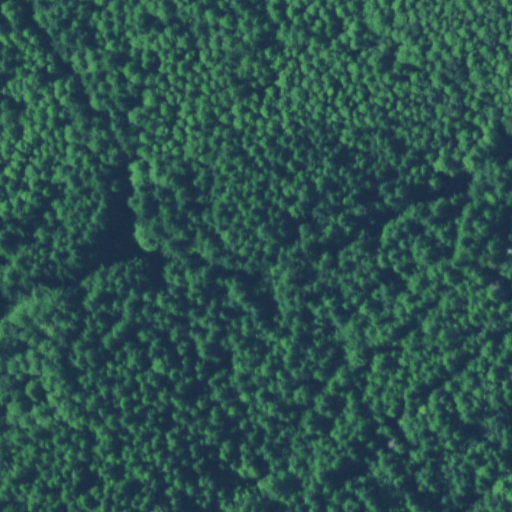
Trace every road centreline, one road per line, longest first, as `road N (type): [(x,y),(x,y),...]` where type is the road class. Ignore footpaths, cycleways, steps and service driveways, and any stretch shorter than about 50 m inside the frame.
road 1 (track): [(133,0),(215,50),(332,94),(511,84)]
road 2 (track): [(0,313),(98,237),(22,11),(30,0)]
